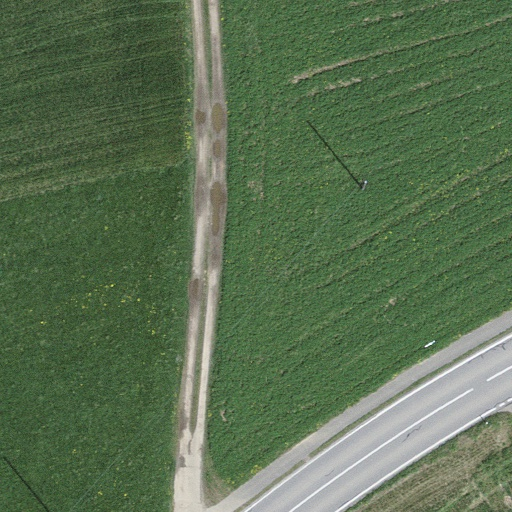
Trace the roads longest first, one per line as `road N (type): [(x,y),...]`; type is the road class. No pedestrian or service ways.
road 1 (track): [(192,511),(191,391),(209,130),(204,0)]
road 2 (secondary): [(288,511),(511,367)]
